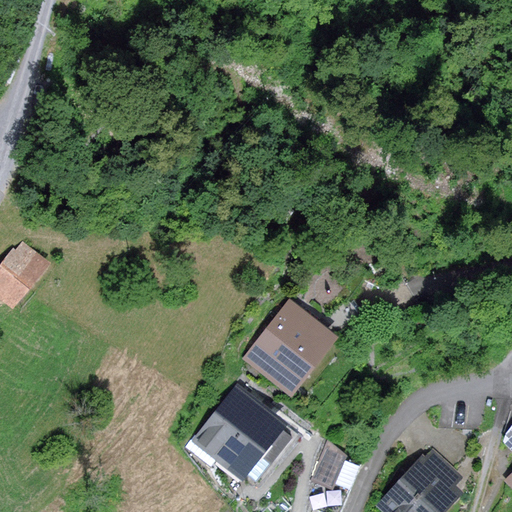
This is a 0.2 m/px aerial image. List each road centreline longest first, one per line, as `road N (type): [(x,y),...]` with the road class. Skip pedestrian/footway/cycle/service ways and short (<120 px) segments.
road 1 (residential): [(511,374),(418,401),(372,465),(353,511)]
road 2 (track): [(44,0),(0,163)]
road 3 (track): [(511,386),(474,511)]
